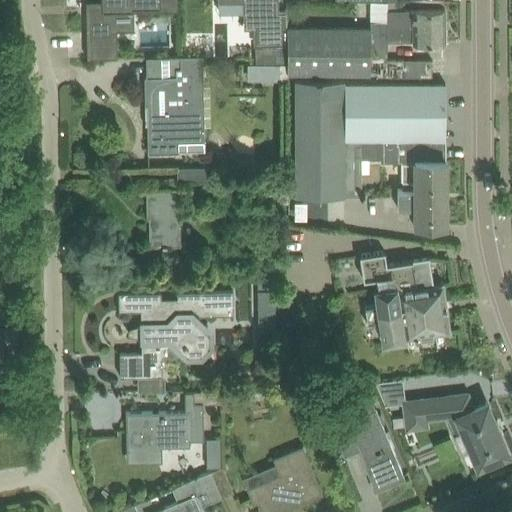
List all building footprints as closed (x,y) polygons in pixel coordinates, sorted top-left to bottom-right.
[(86,20),(87,31),(87,32),(90,32),(91,32),(91,43),(91,45),(91,56),(89,56),(87,56),(87,57),(117,57),(117,29),(110,30),(109,11),(129,10),(129,11),(133,10),(133,8),(160,7),(160,6),(175,5),(176,9),(176,10),(177,10),(177,0),(101,0),(102,5),(96,5),(96,6),(91,6),(91,15),(91,17),(91,20),(86,20)] [(277,12),(276,0),(218,0),(219,1),(244,1),(244,13),(245,13),(246,27),(255,26),(255,43),(287,43),(287,12),(277,12)] [(445,41),(445,9),(387,9),(387,41),(413,41),(445,41)] [(287,62),(287,73),(370,74),(370,27),(287,26),(287,47),(287,62)] [(275,47),(261,47),(261,62),(275,61),(275,62),(287,62),(287,47),(275,47)] [(168,55),(168,75),(146,76),(144,76),(145,105),(147,105),(147,134),(148,151),(179,150),(178,142),(205,141),(203,54),(168,55)] [(390,60),(390,74),(431,73),(430,59),(390,60)] [(280,80),(280,64),(264,64),(264,80),(280,80)] [(345,80),(296,80),(296,194),(345,194),(345,139),(345,83),(345,80)] [(345,139),(361,139),(446,139),(445,83),(425,83),(345,83),(345,139)] [(446,139),(361,139),(361,157),(382,157),(382,160),(402,160),(446,160),(446,139)] [(402,160),(402,188),(398,188),(398,207),(415,207),(415,223),(426,223),(446,223),(446,160),(402,160)] [(222,185),(221,166),(177,167),(177,181),(204,181),(204,186),(222,185)] [(180,215),(180,187),(166,187),(146,187),(147,216),(149,216),(150,246),(162,246),(162,247),(167,247),(167,245),(181,245),(180,220),(182,220),(182,215),(180,215)] [(359,254),(363,279),(376,277),(378,286),(374,287),(377,304),(365,306),(368,324),(379,322),(382,341),(405,337),(417,335),(419,347),(437,344),(435,333),(450,330),(443,282),(433,283),(430,262),(429,256),(386,263),(384,250),(359,254)] [(276,277),(258,277),(258,289),(276,289),(276,277)] [(258,311),(276,311),(276,289),(258,289),(258,311)] [(162,291),(138,291),(118,292),(119,310),(141,310),(141,317),(143,323),(131,327),(130,327),(129,328),(129,329),(128,330),(128,331),(128,332),(129,333),(129,334),(130,335),(131,335),(143,338),(141,345),(142,352),(120,352),(120,376),(140,376),(164,375),(163,337),(170,337),(179,346),(196,346),(205,336),(205,322),(199,317),(201,314),(235,314),(234,290),(178,290),(178,297),(162,298),(162,291)] [(293,305),(277,308),(280,329),(288,328),(296,327),(295,320),(293,305)] [(160,457),(160,445),(189,445),(189,439),(203,439),(203,403),(222,402),(221,390),(185,391),(185,411),(127,412),(127,446),(128,446),(128,457),(132,460),(157,460),(160,457)] [(450,415),(456,414),(463,430),(454,434),(462,453),(471,449),(478,466),(479,465),(486,462),(488,466),(502,460),(500,456),(507,453),(509,453),(501,433),(503,432),(497,418),(495,420),(487,401),(485,401),(486,401),(474,406),(468,393),(448,395),(450,415)] [(424,398),(404,400),(406,416),(407,425),(407,428),(427,425),(424,398)] [(398,461),(390,442),(376,408),(332,427),(333,432),(341,450),(356,444),(368,473),(375,489),(404,476),(398,461)] [(406,416),(392,418),(394,426),(407,425),(406,416)] [(257,511),(276,511),(323,492),(315,474),(303,444),(273,457),(275,463),(242,477),(253,501),(257,511)] [(220,456),(207,456),(207,466),(220,466),(220,456)] [(223,496),(234,492),(223,466),(212,470),(223,496)] [(203,511),(200,505),(223,496),(212,470),(190,479),(195,494),(164,507),(166,511),(203,511)]
